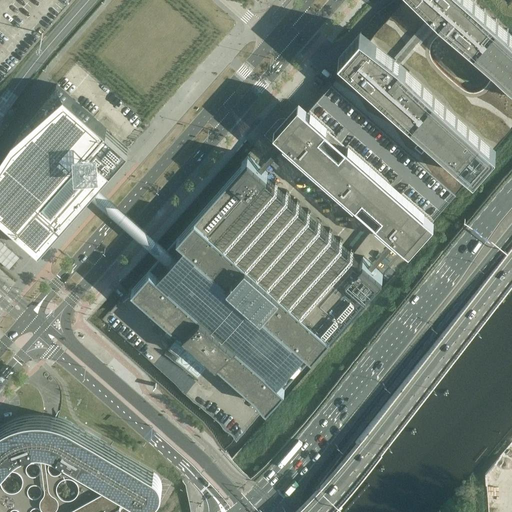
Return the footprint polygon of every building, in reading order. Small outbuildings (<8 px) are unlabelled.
[(511,0),(507,5),(501,0),(403,0),(371,36),(360,27),(339,52),(349,61),(333,82),(457,192),(511,125),(511,0)] [(127,148),(106,129),(56,85),(21,124),(0,151),(0,216),(38,249),(88,192),(92,188),(97,182),(127,148)] [(331,85),(309,111),(433,221),(455,193),(331,85)] [(161,253),(132,286),(200,346),(267,405),(380,277),(375,272),(401,244),(408,250),(433,221),(309,111),(301,104),(275,133),(388,233),(363,261),(265,175),(267,172),(248,155),(161,253)] [(20,256),(0,238),(0,258),(10,268),(20,256)] [(156,472),(154,471),(71,422),(67,420),(63,419),(58,417),(52,416),(47,415),(42,414),(36,414),(31,414),(25,415),(20,416),(15,418),(10,420),(5,423),(0,425),(0,511),(129,511),(153,499),(156,497),(158,495),(159,493),(161,490),(161,488),(162,485),(161,482),(161,479),(160,477),(158,474),(156,472)]
